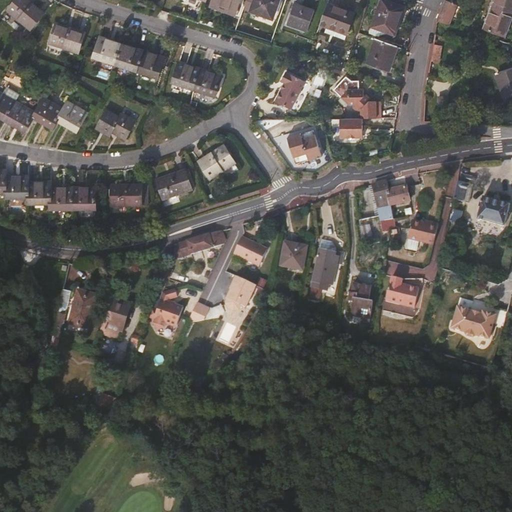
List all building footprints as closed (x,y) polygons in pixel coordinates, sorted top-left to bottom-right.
[(45,14),(28,0),(14,0),(7,9),(32,30),(45,14)] [(240,0),(213,0),(211,7),(235,15),(240,0)] [(279,0),(254,0),(250,12),(273,20),(279,0)] [(394,35),(404,7),(384,0),(382,0),(373,27),(394,35)] [(450,25),(458,6),(446,0),(438,21),(450,25)] [(511,14),(511,0),(495,0),(492,8),(511,14)] [(314,11),(295,4),(288,24),(307,32),(314,11)] [(346,41),(355,15),(327,5),(320,25),(327,27),(324,33),(346,41)] [(507,37),(511,22),(511,14),(492,8),(484,30),(507,37)] [(87,32),(55,23),(48,44),(80,53),(87,32)] [(115,64),(121,43),(99,36),(93,57),(115,64)] [(389,70),(397,47),(375,40),(367,63),(389,70)] [(439,60),(441,43),(436,42),(433,60),(439,60)] [(137,71),(143,50),(121,43),(115,64),(137,71)] [(158,78),(165,57),(143,50),(137,71),(158,78)] [(195,89),(201,68),(178,61),(172,82),(195,89)] [(217,96),(223,75),(201,68),(195,89),(217,96)] [(285,82),(275,102),(291,110),(306,80),(287,71),(282,80),(285,82)] [(511,71),(499,76),(506,97),(511,94),(511,71)] [(362,119),(380,119),(380,107),(376,107),(376,102),(368,102),(363,97),(363,89),(350,89),(350,90),(345,98),(350,106),(350,107),(355,107),(355,110),(358,113),(361,113),(361,119),(362,119)] [(0,116),(6,120),(17,101),(0,92),(0,116)] [(59,122),(67,107),(47,96),(44,102),(38,113),(35,118),(55,129),(59,122)] [(35,118),(38,113),(17,101),(6,120),(27,132),(35,118)] [(78,132),(89,113),(70,103),(67,107),(59,122),(78,132)] [(120,117),(106,110),(96,127),(111,135),(112,132),(127,140),(136,122),(122,114),(120,117)] [(362,139),(362,119),(361,119),(340,119),(340,139),(362,139)] [(314,131),(287,139),(295,165),(322,157),(314,131)] [(236,162),(225,144),(198,161),(209,179),(236,162)] [(193,189),(186,169),(156,180),(163,199),(193,189)] [(27,198),(27,181),(27,176),(4,176),(5,192),(5,198),(27,198)] [(50,203),(49,188),(49,181),(27,181),(27,198),(27,204),(50,203)] [(391,207),(388,191),(389,190),(387,181),(373,186),(376,195),(374,195),(380,220),(361,223),(365,246),(387,242),(387,238),(388,237),(388,231),(382,232),(380,221),(393,219),(391,207)] [(467,201),(471,186),(459,183),(455,198),(467,201)] [(143,184),(110,185),(111,206),(143,206),(143,184)] [(73,209),(72,187),(49,188),(50,203),(50,210),(73,209)] [(97,209),(96,187),(72,187),(73,209),(97,209)] [(391,207),(410,202),(406,187),(389,190),(388,191),(391,207)] [(510,204),(483,197),(477,219),(504,226),(510,204)] [(454,243),(462,213),(454,211),(452,220),(450,220),(445,241),(454,243)] [(394,230),(393,219),(380,221),(382,232),(388,231),(394,230)] [(411,221),(406,241),(432,247),(437,228),(411,221)] [(174,260),(226,243),(222,231),(179,244),(180,248),(175,249),(174,260)] [(259,268),(267,250),(242,238),(233,255),(259,268)] [(306,248),(286,244),(282,265),(303,269),(306,248)] [(335,252),(320,250),(312,287),(327,290),(328,284),(332,285),(337,257),(334,257),(335,252)] [(389,275),(384,308),(417,313),(423,280),(404,277),(406,266),(387,263),(386,275),(389,275)] [(168,279),(172,269),(165,267),(159,286),(165,288),(168,279)] [(245,309),(256,287),(235,276),(231,285),(233,286),(231,290),(226,299),(227,299),(225,304),(228,310),(233,312),(238,311),(240,306),(245,309)] [(370,316),(371,286),(350,285),(349,315),(370,316)] [(68,306),(72,289),(64,288),(61,304),(68,306)] [(183,308),(168,303),(169,300),(177,297),(175,289),(163,293),(157,311),(151,308),(148,317),(154,320),(153,324),(158,330),(164,327),(165,323),(174,326),(177,325),(183,308)] [(89,329),(97,296),(78,291),(69,324),(89,329)] [(118,305),(121,295),(113,293),(110,302),(118,305)] [(270,306),(274,295),(267,293),(264,304),(270,306)] [(128,308),(118,305),(110,302),(100,335),(115,340),(120,324),(122,325),(128,308)] [(204,322),(210,310),(197,304),(189,320),(194,322),(204,322)] [(492,340),(496,316),(454,310),(450,334),(492,340)] [(168,326),(163,333),(170,338),(175,331),(168,326)] [(134,358),(141,337),(134,334),(131,343),(134,344),(129,357),(134,358)] [(57,351),(60,338),(53,337),(51,349),(57,351)] [(91,415),(94,417),(112,413),(117,399),(102,394),(98,404),(96,403),(91,415)]
